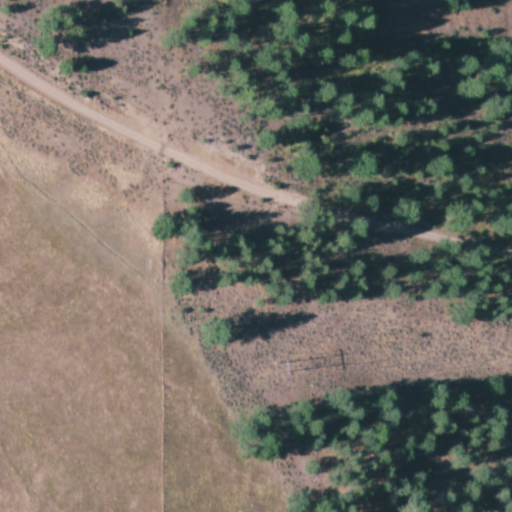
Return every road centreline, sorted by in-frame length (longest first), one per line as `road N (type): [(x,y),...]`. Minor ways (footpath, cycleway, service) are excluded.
road 1 (residential): [(171,135),(511,233)]
road 2 (residential): [(0,29),(171,135)]
